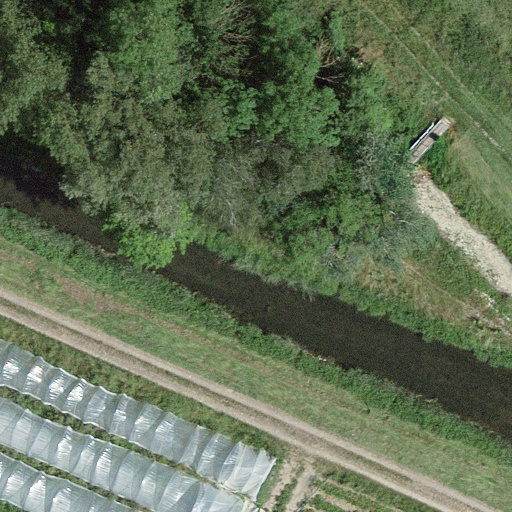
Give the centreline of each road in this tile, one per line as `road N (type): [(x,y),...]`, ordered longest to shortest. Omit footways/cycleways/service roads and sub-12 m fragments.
road 1 (track): [(0,73),(344,241),(443,144),(511,204)]
road 2 (track): [(511,498),(0,281)]
